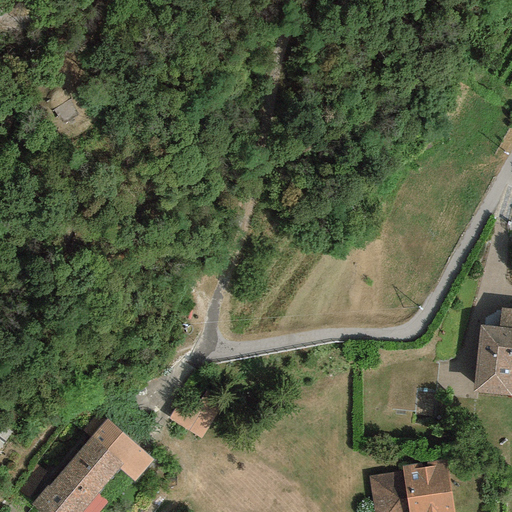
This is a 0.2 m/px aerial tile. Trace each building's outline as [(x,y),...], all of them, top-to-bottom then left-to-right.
[(511,309),(501,308),(499,327),(511,328),(511,309)] [(511,328),(499,327),(479,325),(473,393),(511,396),(511,383),(511,328)] [(224,401),(193,380),(168,418),(198,439),(224,401)] [(154,461),(106,419),(30,504),(38,511),(81,511),(120,469),(135,483),(154,461)] [(403,472),(368,477),(372,511),(452,511),(445,460),(402,466),(403,472)]
